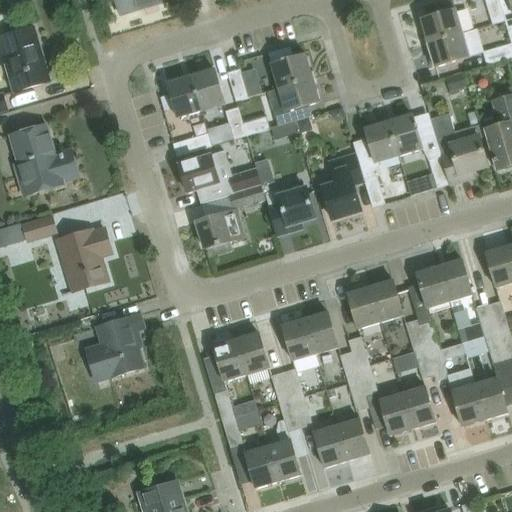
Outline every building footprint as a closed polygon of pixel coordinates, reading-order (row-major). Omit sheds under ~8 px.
[(116,0),(121,15),(171,0),(116,0)] [(421,21),(428,45),(463,34),(453,0),(450,0),(430,6),(433,17),(421,21)] [(505,22),(498,0),(484,0),(492,26),(505,22)] [(51,82),(51,81),(35,28),(1,38),(0,35),(0,66),(6,64),(15,93),(51,82)] [(428,45),(435,68),(470,58),(463,34),(428,45)] [(511,58),(511,44),(483,53),(487,66),(511,58)] [(290,47),(268,54),(279,89),(314,79),(307,56),(294,59),(290,47)] [(190,78),(201,113),(226,105),(215,70),(190,78)] [(237,102),(249,98),(241,72),(229,75),(237,102)] [(463,74),(445,79),(449,93),(468,87),(463,74)] [(201,113),(190,78),(168,85),(179,119),(201,113)] [(321,103),(314,79),(279,89),(268,93),(279,127),(296,122),(309,118),(313,117),(310,106),(321,103)] [(497,113),(479,118),(481,125),(485,137),(486,142),(488,151),(491,150),(492,152),(498,172),(511,167),(511,88),(509,89),(511,97),(494,102),(497,113)] [(171,96),(161,99),(165,111),(174,108),(171,96)] [(234,141),(247,137),(244,126),(239,108),(226,112),(234,141)] [(342,109),(330,112),(333,120),(338,123),(346,120),(342,109)] [(449,115),(431,121),(442,158),(450,186),(463,183),(462,182),(461,177),(473,173),(488,168),(483,149),(481,143),(486,142),(485,137),(481,125),(469,129),(459,132),(454,133),(449,115)] [(416,126),(413,116),(388,123),(398,159),(423,151),(417,129),(419,129),(418,126),(416,126)] [(309,118),(296,122),(300,134),(312,130),(309,118)] [(398,159),(388,123),(366,130),(369,141),(354,145),(357,156),(360,165),(366,184),(373,209),(386,205),(376,174),(380,173),(377,165),(398,159)] [(80,178),(72,152),(56,156),(47,126),(12,137),(20,163),(14,165),(18,178),(20,178),(26,197),(64,186),(63,183),(80,178)] [(181,143),(182,146),(185,155),(204,150),(214,147),(210,134),(181,143)] [(232,175),(225,152),(180,165),(189,194),(197,192),(201,205),(231,196),(231,197),(262,188),(261,187),(256,168),(232,175)] [(325,189),(324,189),(333,221),(362,212),(354,187),(366,184),(360,165),(357,156),(331,164),(336,180),(324,184),(325,189)] [(438,189),(449,186),(441,158),(430,161),(438,189)] [(268,160),(255,164),(256,168),(261,187),(262,188),(264,195),(264,196),(266,196),(270,194),(268,185),(275,183),(268,160)] [(262,188),(231,197),(235,210),(239,209),(266,201),(264,196),(264,195),(262,188)] [(307,190),(286,196),(285,190),(270,194),(266,196),(278,237),(291,233),(289,228),(316,220),(307,190)] [(217,218),(198,223),(206,250),(233,242),(247,238),(239,211),(235,212),(225,215),(217,218)] [(24,227),(28,242),(57,234),(52,218),(24,227)] [(24,225),(0,232),(0,251),(28,242),(24,227),(24,225)] [(109,283),(101,258),(113,254),(105,230),(94,233),(93,231),(59,241),(74,292),(73,292),(73,293),(109,283)] [(511,254),(510,247),(486,254),(497,289),(511,284),(511,254)] [(474,296),(463,261),(441,267),(451,303),(474,296)] [(419,322),(427,349),(429,355),(441,351),(429,310),(451,303),(441,267),(417,274),(420,285),(409,288),(419,322)] [(394,281),(372,288),(383,324),(405,318),(394,281)] [(359,331),(383,324),(372,288),(348,295),(359,331)] [(503,301),(490,305),(499,334),(511,330),(503,301)] [(477,309),(482,323),(484,331),(460,338),(462,345),(463,344),(486,337),(499,334),(490,305),(477,309)] [(329,313),(306,320),(317,356),(340,349),(329,313)] [(98,329),(103,346),(87,351),(97,383),(145,368),(134,333),(146,329),(141,315),(98,329)] [(294,364),(317,356),(306,320),(283,327),(294,364)] [(407,326),(415,353),(427,349),(419,322),(407,326)] [(511,359),(511,331),(511,330),(499,334),(507,361),(511,359)] [(248,376),(255,374),(270,369),(260,334),(238,340),(248,376)] [(494,365),(507,361),(499,334),(486,337),(494,365)] [(392,358),(389,347),(367,354),(363,339),(350,343),(362,381),(374,377),(371,365),(392,358)] [(214,348),(225,383),(248,376),(238,340),(214,348)] [(342,358),(350,385),(362,381),(350,343),(348,343),(351,355),(342,358)] [(415,353),(423,380),(435,377),(429,355),(427,349),(415,353)] [(441,351),(429,355),(435,377),(437,383),(449,379),(450,379),(449,376),(444,361),(441,351)] [(299,370),(286,374),(294,401),(307,398),(299,370)] [(450,379),(449,379),(457,409),(463,428),(485,421),(475,386),(470,370),(449,376),(450,379)] [(273,377),(281,405),(294,401),(286,374),(273,377)] [(382,402),(379,394),(374,377),(362,381),(370,410),(376,429),(387,425),(391,437),(413,431),(402,396),(382,402)] [(498,379),(476,385),(475,386),(485,421),(509,414),(498,379)] [(362,381),(350,385),(358,413),(370,410),(362,381)] [(330,385),(318,388),(321,400),(333,397),(330,385)] [(437,424),(426,389),(402,396),(413,431),(437,424)] [(215,394),(223,422),(236,419),(227,391),(215,394)] [(315,426),(307,398),(294,401),(303,430),(315,426)] [(294,401),(281,405),(290,434),(303,430),(294,401)] [(258,412),(236,419),(223,422),(232,450),(244,446),(240,433),(262,426),(258,412)] [(361,421),(337,428),(348,463),(371,456),(361,421)] [(315,435),(319,450),(325,469),(348,463),(337,428),(315,435)] [(291,441),(267,448),(278,483),(302,476),(291,441)] [(246,454),(256,490),(278,483),(267,448),(246,454)] [(145,511),(187,511),(178,483),(140,495),(145,511)] [(477,511),(475,503),(462,507),(463,511),(477,511)]
